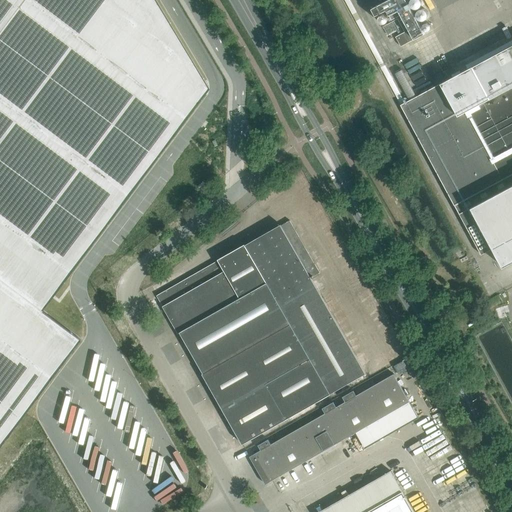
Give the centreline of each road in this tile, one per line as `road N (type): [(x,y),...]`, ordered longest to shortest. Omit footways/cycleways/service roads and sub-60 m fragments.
road 1 (unclassified): [(238,498),(133,287),(138,273),(268,164)]
road 2 (secondary): [(511,481),(341,183)]
